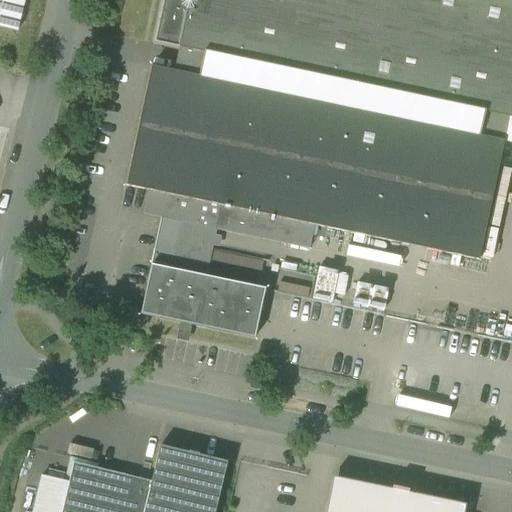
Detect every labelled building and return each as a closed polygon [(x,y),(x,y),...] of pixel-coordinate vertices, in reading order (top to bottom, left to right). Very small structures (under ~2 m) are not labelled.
[(0,0),(0,26),(18,31),(25,0),(0,0)] [(511,0),(214,0),(203,54),(179,49),(174,72),(151,67),(126,186),(149,191),(314,226),(479,261),(504,143),(504,142),(505,142),(510,119),(511,119),(511,0)] [(163,0),(154,44),(179,49),(203,54),(214,0),(163,0)] [(314,226),(149,191),(144,214),(216,230),(309,250),(314,226)] [(216,230),(162,218),(151,266),(207,277),(216,230)] [(433,253),(431,277),(480,282),(482,263),(454,260),(454,262),(447,261),(448,255),(433,253)] [(151,266),(141,315),(255,339),(265,290),(207,277),(151,266)] [(320,271),(317,301),(343,303),(346,274),(320,271)] [(215,511),(227,463),(160,447),(152,482),(144,511),(215,511)] [(98,465),(71,458),(65,482),(69,483),(62,511),(144,511),(152,482),(98,469),(98,465)] [(62,511),(69,483),(65,482),(41,476),(31,511),(62,511)] [(406,493),(394,490),(394,488),(392,487),(392,490),(333,478),(325,511),(464,511),(466,506),(408,494),(409,491),(407,490),(406,493)]
